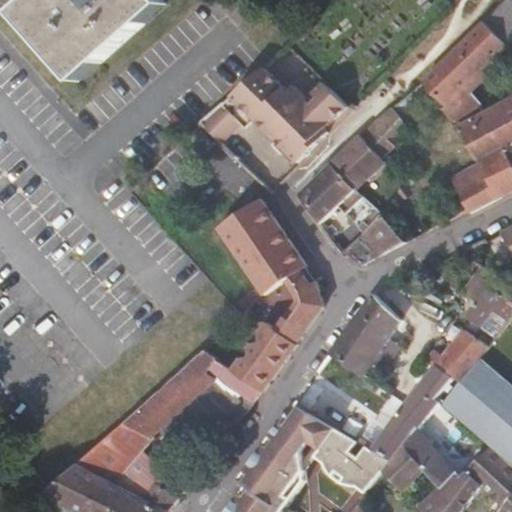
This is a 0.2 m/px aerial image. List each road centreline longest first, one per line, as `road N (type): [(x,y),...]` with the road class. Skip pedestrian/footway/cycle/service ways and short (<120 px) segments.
road 1 (residential): [(193,511),(348,295)]
road 2 (residential): [(348,295),(511,206)]
road 3 (residential): [(348,295),(280,194)]
